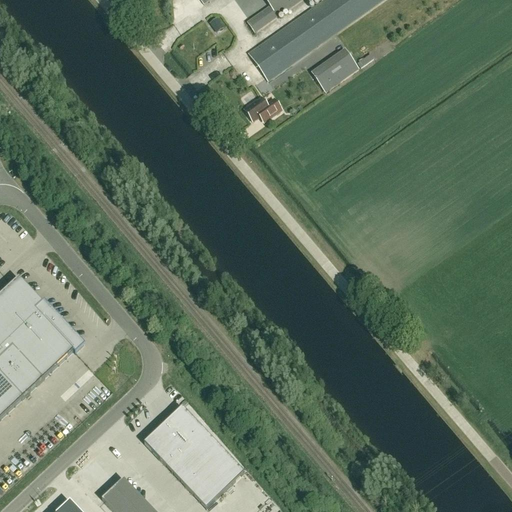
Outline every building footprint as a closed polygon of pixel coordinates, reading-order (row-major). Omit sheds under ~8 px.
[(304,0),(264,0),(270,8),(247,24),(255,35),(304,0)] [(327,0),(249,55),(268,82),(385,0),(327,0)] [(214,29),(219,25),(216,20),(210,24),(214,29)] [(358,71),(347,54),(314,78),(325,94),(358,71)] [(373,59),(362,65),(365,70),(376,63),(373,59)] [(264,125),(272,119),(282,112),(275,101),(267,107),(262,99),(245,112),(253,124),(259,119),(264,125)] [(19,280),(0,298),(0,422),(73,354),(75,356),(85,346),(44,303),(42,305),(19,280)] [(183,410),(144,446),(206,511),(245,476),(183,410)] [(111,511),(128,511),(141,500),(124,481),(102,502),(111,511)] [(146,511),(150,509),(141,500),(128,511),(146,511)]
